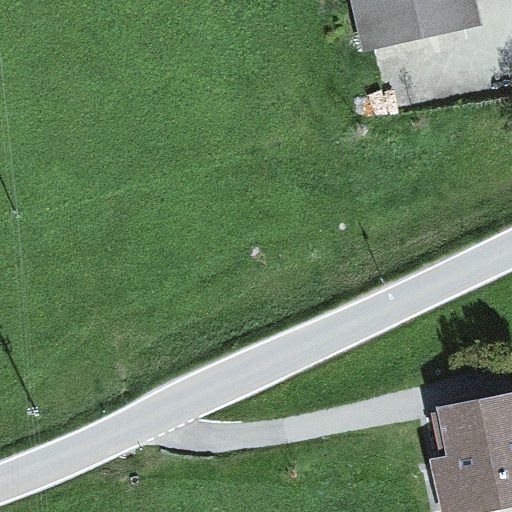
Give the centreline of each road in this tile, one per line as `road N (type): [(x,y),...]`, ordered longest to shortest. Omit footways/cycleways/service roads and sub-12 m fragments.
road 1 (tertiary): [(511,249),(0,480)]
road 2 (unknown): [(511,71),(392,89)]
